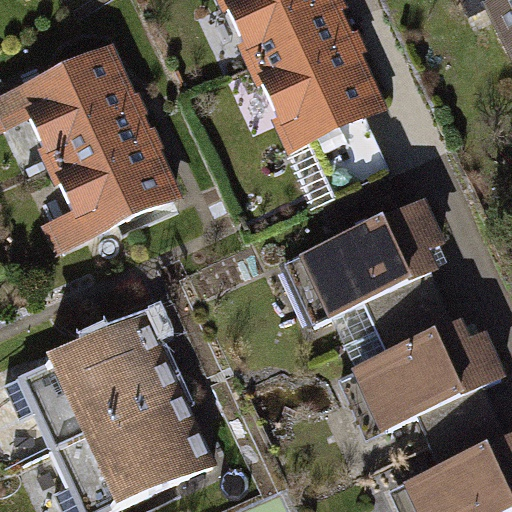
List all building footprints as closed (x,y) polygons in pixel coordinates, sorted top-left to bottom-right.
[(325,0),(205,0),(242,82),(342,38),(325,0)] [(511,0),(500,0),(482,8),(511,73),(511,0)] [(342,38),(242,82),(278,164),(378,120),(342,38)] [(102,54),(0,99),(0,100),(34,177),(137,131),(102,54)] [(137,131),(34,177),(71,258),(173,212),(137,131)] [(417,210),(282,273),(313,337),(427,283),(418,263),(438,254),(417,210)] [(142,322),(29,369),(66,455),(179,408),(142,322)] [(455,332),(338,387),(367,447),(497,386),(478,345),(464,352),(455,332)] [(179,408),(66,455),(89,511),(151,511),(212,487),(179,408)] [(511,511),(511,443),(382,503),(386,511),(511,511)]
